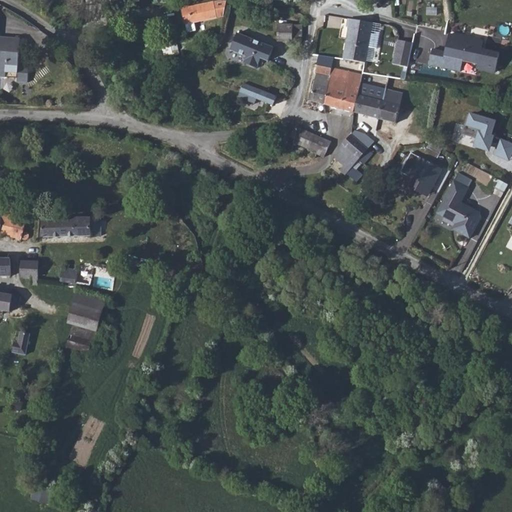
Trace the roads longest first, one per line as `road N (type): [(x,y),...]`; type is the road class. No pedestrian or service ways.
road 1 (unclassified): [(511,312),(254,181)]
road 2 (unclassified): [(316,1),(296,106),(279,121),(197,144)]
road 3 (unclassified): [(4,0),(79,54),(108,119)]
road 4 (residential): [(254,181),(327,163),(343,133),(341,119)]
